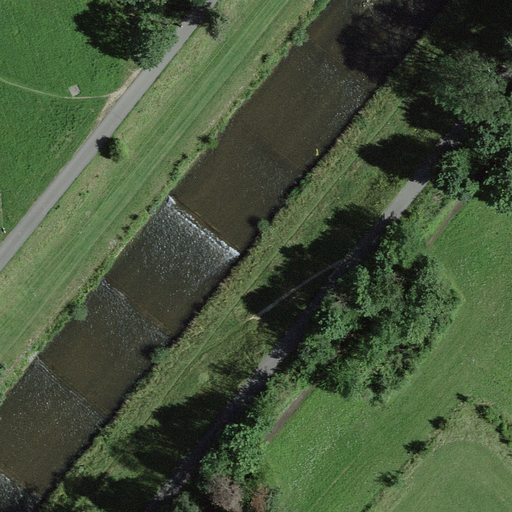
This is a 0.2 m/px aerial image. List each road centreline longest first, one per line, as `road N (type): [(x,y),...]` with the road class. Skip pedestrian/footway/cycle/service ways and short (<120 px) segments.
road 1 (track): [(511,61),(149,511)]
road 2 (track): [(210,0),(0,259)]
